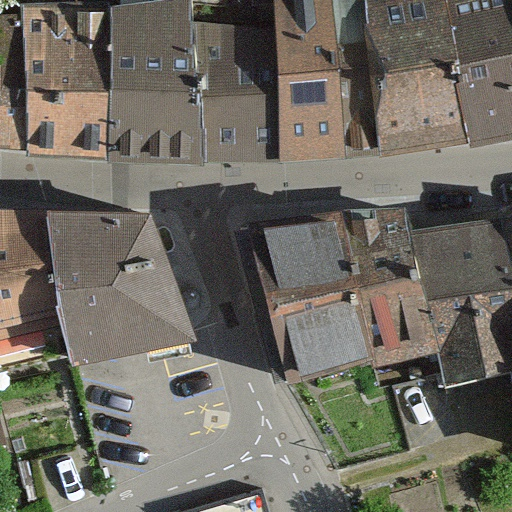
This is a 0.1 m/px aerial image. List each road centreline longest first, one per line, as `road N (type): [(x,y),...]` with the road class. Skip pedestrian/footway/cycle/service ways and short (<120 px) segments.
road 1 (residential): [(193,184),(511,160)]
road 2 (residential): [(193,184),(268,443)]
road 3 (residential): [(0,177),(193,184)]
road 4 (residential): [(268,443),(120,511)]
